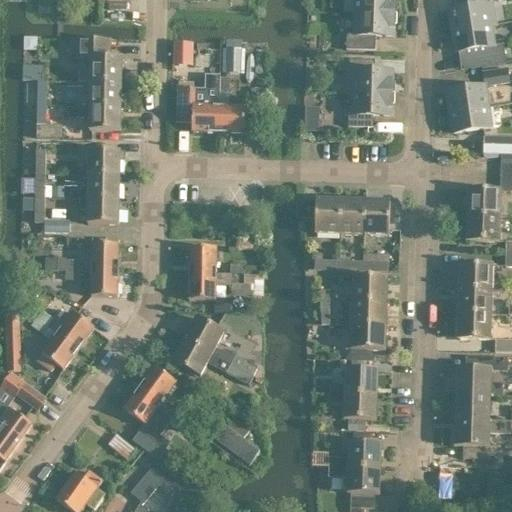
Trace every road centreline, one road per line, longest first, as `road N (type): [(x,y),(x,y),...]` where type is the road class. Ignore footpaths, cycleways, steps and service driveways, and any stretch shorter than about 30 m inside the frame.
road 1 (residential): [(0,504),(144,304),(149,161)]
road 2 (residential): [(412,485),(421,168)]
road 3 (residential): [(421,168),(149,161)]
road 4 (residential): [(421,168),(419,0)]
road 5 (residential): [(149,161),(154,0)]
